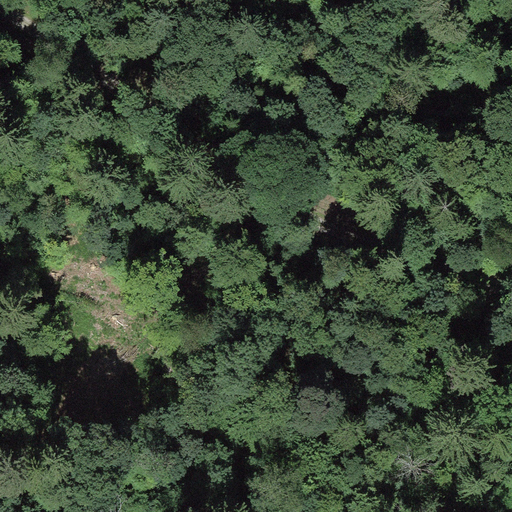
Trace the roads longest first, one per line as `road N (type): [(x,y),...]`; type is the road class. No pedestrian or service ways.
road 1 (track): [(511,289),(287,212),(125,87),(0,8)]
road 2 (track): [(458,0),(511,199)]
